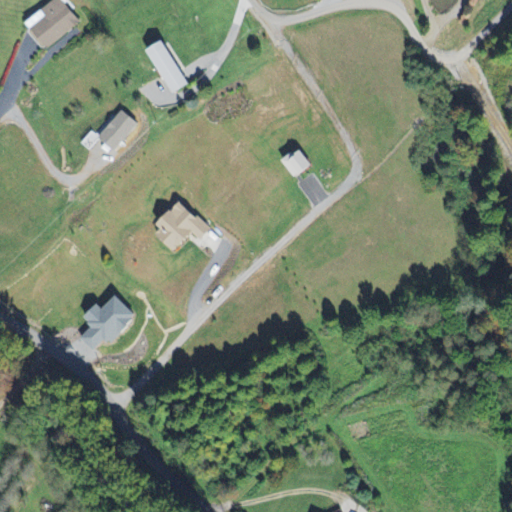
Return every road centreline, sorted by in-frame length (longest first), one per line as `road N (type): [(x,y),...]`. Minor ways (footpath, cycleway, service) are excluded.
road 1 (residential): [(255,0),(276,23),(334,4),(379,2),(396,8),(435,53),(452,58),(511,2)]
road 2 (residential): [(208,511),(88,384),(0,322)]
